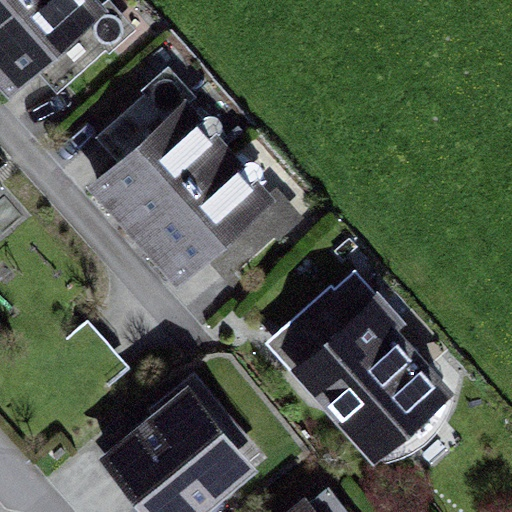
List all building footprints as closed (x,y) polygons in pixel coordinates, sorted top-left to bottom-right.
[(0,0),(0,15),(17,0),(0,0)] [(100,0),(17,0),(0,15),(0,87),(10,98),(109,10),(100,0)] [(87,185),(133,237),(232,149),(187,98),(87,185)] [(232,149),(133,237),(178,287),(208,261),(225,281),(275,237),(279,241),(305,218),(278,188),(271,194),(232,149)] [(378,293),(290,370),(374,465),(455,393),(399,329),(405,324),(378,293)] [(195,373),(96,453),(143,511),(205,511),(258,469),(251,460),(260,453),(195,373)] [(344,511),(327,490),(311,502),(306,496),(286,511),(344,511)]
